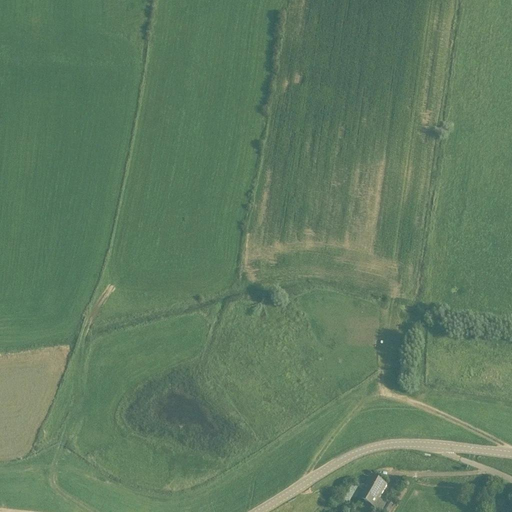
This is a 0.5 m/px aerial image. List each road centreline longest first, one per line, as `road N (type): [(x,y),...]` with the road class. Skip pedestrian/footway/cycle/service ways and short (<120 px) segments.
road 1 (tertiary): [(260,511),(362,451),(387,445),(511,454)]
road 2 (track): [(392,302),(380,373),(387,393),(511,450)]
road 3 (track): [(83,325),(55,482),(85,511)]
